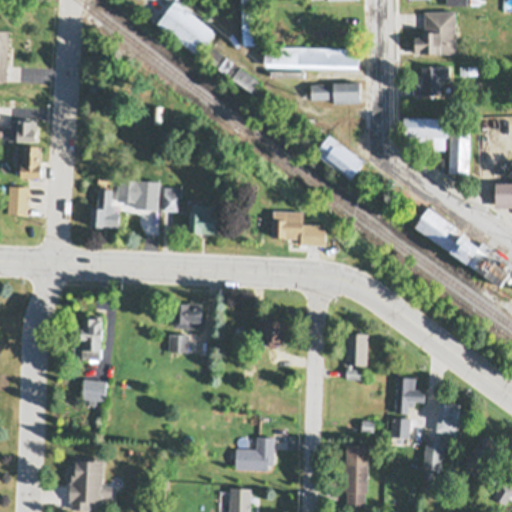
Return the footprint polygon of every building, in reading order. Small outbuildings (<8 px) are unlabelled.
[(173,0),(179,0),(217,29),(199,53),(158,21),(173,0)] [(257,0),(259,42),(244,42),(242,0),(257,0)] [(425,9),(456,8),(457,50),(436,51),(436,49),(427,50),(427,51),(417,51),(416,34),(425,34),(425,28),(426,28),(425,9)] [(0,27),(10,28),(6,80),(0,79),(0,27)] [(263,80),(255,91),(205,54),(212,43),(263,80)] [(266,43),(360,45),(360,61),(265,59),(266,43)] [(420,80),(420,73),(423,73),(423,64),(440,64),(440,63),(451,63),(451,78),(441,77),(441,91),(427,91),(418,91),(418,80),(420,80)] [(461,64),(479,64),(479,73),(461,73),(461,64)] [(334,80),(334,79),(361,79),(362,100),(335,100),(335,96),(312,97),(312,81),(334,80)] [(405,131),(406,112),(451,114),(450,133),(447,133),(447,146),(410,145),(405,141),(405,131)] [(37,119),(36,139),(18,138),(18,139),(9,138),(9,136),(3,136),(3,126),(9,126),(9,119),(18,119),(18,117),(32,118),(37,119)] [(471,126),(469,170),(449,169),(452,125),(471,126)] [(330,131),(366,158),(352,177),(316,150),(330,131)] [(39,162),(42,162),(41,175),(21,174),(22,163),(16,163),(17,142),(39,143),(39,144),(42,144),(42,160),(39,160),(39,162)] [(140,178),(139,200),(118,199),(119,176),(140,178)] [(511,179),(511,204),(496,204),(496,180),(511,179)] [(9,184),(29,185),(28,213),(8,212),(9,184)] [(165,185),(182,185),(182,194),(179,194),(179,208),(163,207),(165,185)] [(98,205),(99,186),(112,187),(111,203),(114,204),(114,211),(120,211),(119,223),(117,223),(117,225),(90,223),(92,204),(98,205)] [(193,202),(219,203),(219,213),(221,213),(221,225),(219,225),(219,231),(200,231),(200,229),(190,229),(190,208),(193,208),(193,202)] [(453,220),(465,229),(464,231),(480,242),(484,238),(511,259),(511,268),(501,285),(451,249),(415,223),(430,204),(431,205),(432,203),(454,218),(453,220)] [(274,207),(304,208),(304,236),(285,235),(285,233),(276,233),(276,234),(273,234),(274,207)] [(310,227),(328,227),(327,242),(307,241),(307,233),(310,233),(310,227)] [(174,325),(175,319),(174,319),(175,300),(202,301),(202,304),(203,304),(202,318),(201,318),(200,327),(174,325)] [(82,324),(84,324),(84,315),(95,316),(95,314),(102,314),(102,325),(103,325),(103,337),(101,337),(101,357),(82,357),(82,347),(81,347),(82,324)] [(259,317),(265,317),(265,316),(284,317),(284,318),(287,318),(287,334),(285,334),(285,339),(284,339),(284,343),(278,342),(278,345),(270,345),(270,338),(259,338),(259,317)] [(369,331),(367,362),(353,362),(352,366),(363,367),(363,377),(347,377),(347,362),(346,362),(347,330),(369,331)] [(170,331),(189,332),(188,350),(169,349),(170,331)] [(397,375),(415,376),(415,387),(425,388),(425,399),(415,399),(414,405),(408,404),(408,411),(395,411),(397,375)] [(84,377),(107,379),(105,399),(96,398),(95,403),(89,403),(89,398),(82,397),(84,377)] [(436,429),(440,401),(451,402),(451,401),(461,402),(457,431),(436,429)] [(392,415),(410,416),(409,436),(391,435),(392,415)] [(362,429),(363,417),(375,419),(374,430),(362,429)] [(466,460),(479,438),(480,439),(484,432),(496,439),(496,440),(502,444),(495,455),(493,453),(483,470),(466,460)] [(236,447),(256,447),(257,435),(274,435),(273,463),(268,463),(268,468),(235,467),(236,447)] [(427,436),(445,439),(441,468),(423,466),(427,436)] [(347,442),(369,443),(368,491),(365,491),(365,505),(347,504),(347,490),(345,490),(347,442)] [(89,457),(103,457),(103,484),(112,485),(112,495),(102,494),(102,500),(90,500),(90,508),(72,507),(72,499),(69,499),(69,496),(70,496),(70,484),(69,484),(70,481),(71,481),(71,477),(72,477),(72,471),(71,471),(72,468),(73,468),(73,458),(89,458),(89,457)] [(424,469),(433,470),(433,479),(423,478),(424,469)] [(494,494),(503,480),(511,485),(511,492),(506,502),(494,494)] [(229,511),(230,486),(251,486),(250,511),(229,511)]
